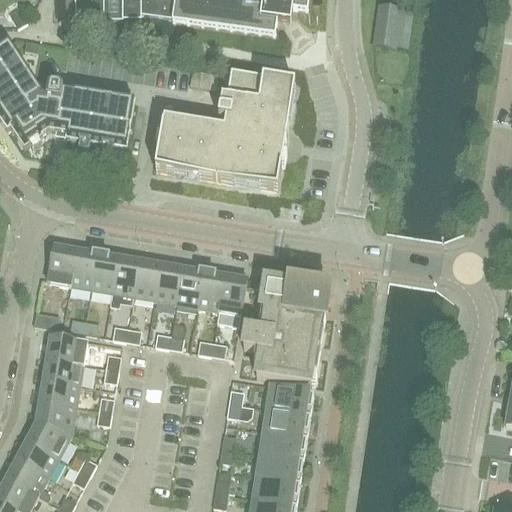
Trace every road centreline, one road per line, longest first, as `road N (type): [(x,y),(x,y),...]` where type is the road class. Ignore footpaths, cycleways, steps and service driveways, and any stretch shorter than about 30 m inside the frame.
road 1 (residential): [(346,253),(38,199)]
road 2 (tertiary): [(346,253),(364,118),(348,53),(348,0)]
road 3 (tertiary): [(454,489),(483,328),(466,272)]
road 4 (residential): [(466,272),(488,225),(509,80)]
road 5 (unclassified): [(0,378),(38,199)]
